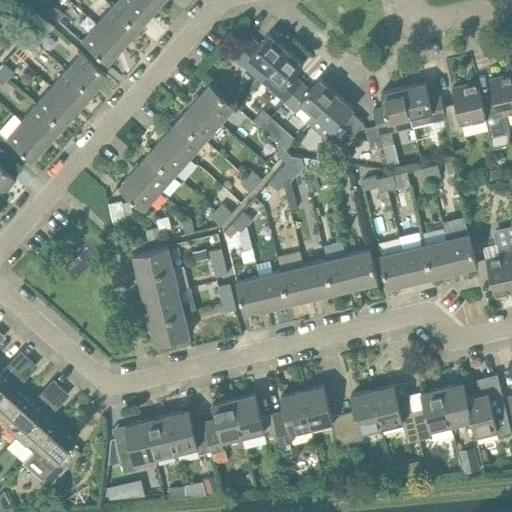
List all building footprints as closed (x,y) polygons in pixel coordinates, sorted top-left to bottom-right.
[(136,28),(151,11),(138,0),(116,0),(111,6),(136,28)] [(138,0),(151,11),(160,0),(138,0)] [(58,19),(63,13),(54,4),(48,11),(58,19)] [(111,6),(96,23),(121,45),(136,28),(111,6)] [(105,63),(121,45),(96,23),(80,40),(105,63)] [(9,45),(20,33),(13,27),(3,39),(9,45)] [(33,28),(27,34),(37,43),(43,37),(33,28)] [(234,56),(259,79),(286,48),(269,33),(259,45),(252,39),(252,38),(251,37),(234,56)] [(37,43),(27,34),(22,41),(32,49),(37,43)] [(286,48),(259,79),(285,101),(302,82),(301,81),(300,82),(293,75),(304,64),(286,48)] [(66,69),(91,91),(106,74),(81,52),(66,69)] [(0,65),(0,71),(7,77),(12,71),(2,63),(0,65)] [(66,69),(51,86),(76,108),(91,91),(66,69)] [(482,100),(486,118),(488,130),(490,135),(493,147),(509,143),(507,113),(511,111),(511,72),(489,78),(493,93),(494,97),(482,100)] [(310,123),(316,116),(337,93),(320,78),(309,90),(302,83),(303,82),(302,82),(285,101),(310,123)] [(413,126),(446,118),(444,109),(440,93),(438,93),(439,94),(429,96),(425,81),(403,86),(413,126)] [(461,124),(486,118),(482,100),(478,81),(452,87),(457,106),(444,109),(446,118),(450,135),(463,132),(461,124)] [(210,83),(195,100),(220,122),(235,105),(210,83)] [(60,125),(76,108),(51,86),(35,103),(60,125)] [(413,126),(403,86),(381,92),(385,106),(373,108),(377,124),(378,128),(379,134),(382,146),(394,143),(391,131),(413,126)] [(337,93),(316,116),(325,124),(318,131),(336,147),(340,150),(364,123),(351,111),(354,108),(337,93)] [(195,100),(180,117),(205,139),(220,122),(195,100)] [(45,143),(60,125),(35,103),(20,121),(45,143)] [(165,134),(190,156),(205,139),(180,117),(165,134)] [(272,117),(262,128),(282,146),(286,149),(296,138),(272,117)] [(45,143),(20,121),(5,138),(30,160),(45,143)] [(377,124),(365,127),(370,149),(382,146),(379,134),(378,128),(377,124)] [(165,134),(150,151),(175,174),(190,156),(165,134)] [(286,161),(292,154),(286,149),(282,146),(276,152),(286,161)] [(159,191),(175,174),(150,151),(134,169),(159,191)] [(430,166),(433,179),(441,177),(438,164),(430,166)] [(0,193),(4,197),(7,193),(3,190),(14,178),(0,165),(0,193)] [(322,178),(330,179),(332,167),(324,166),(322,178)] [(424,181),(433,179),(430,166),(421,168),(424,181)] [(332,167),(330,179),(339,181),(341,168),(332,167)] [(144,208),(159,191),(134,169),(119,186),(144,208)] [(280,169),(274,175),(284,184),(290,210),(297,208),(290,177),(280,169)] [(497,169),(486,172),(488,180),(499,177),(497,169)] [(247,177),(256,185),(262,179),(253,171),(247,177)] [(316,171),(307,174),(311,191),(320,189),(316,171)] [(393,174),(386,176),(389,189),(390,196),(397,195),(393,174)] [(279,190),(284,184),(274,175),(269,182),(279,190)] [(389,189),(386,176),(377,178),(376,176),(363,179),(366,189),(378,186),(379,191),(389,189)] [(256,185),(247,177),(241,184),(251,192),(256,185)] [(217,210),(227,219),(232,212),(223,204),(217,210)] [(221,225),(227,219),(217,210),(212,217),(221,225)] [(238,217),(248,225),(253,219),(244,211),(238,217)] [(253,245),(248,225),(238,217),(232,224),(240,231),(244,247),(253,245)] [(183,221),(186,235),(194,233),(192,220),(183,221)] [(499,255),(486,258),(491,276),(495,295),(511,290),(511,224),(493,229),(497,247),(499,255)] [(146,229),(149,241),(161,239),(158,226),(146,229)] [(432,276),(455,270),(446,235),(444,227),(424,231),(426,240),(424,241),(432,276)] [(469,230),(446,235),(455,270),(477,265),(469,230)] [(426,240),(424,231),(399,237),(402,246),(410,281),(432,276),(424,241),(426,240)] [(333,291),(356,286),(347,251),(345,251),(343,241),(324,246),(327,256),(325,256),(333,291)] [(139,276),(174,267),(168,245),(133,253),(139,276)] [(370,246),(347,251),(356,286),(378,281),(370,246)] [(410,281),(402,246),(379,251),(388,286),(410,281)] [(207,248),(193,251),(195,260),(209,257),(207,248)] [(210,251),(211,258),(223,255),(221,248),(210,251)] [(282,267),(280,267),(289,302),(311,297),(303,262),(302,262),(299,251),(280,256),(282,267)] [(227,273),(223,255),(211,258),(216,276),(227,273)] [(311,297),(333,291),(325,256),(303,262),(311,297)] [(267,307),(258,272),(257,273),(255,264),(243,267),(245,275),(236,278),(244,313),(267,307)] [(144,298),(179,289),(174,267),(139,276),(144,298)] [(280,267),(258,272),(267,307),(289,302),(280,267)] [(219,291),(222,303),(234,300),(229,279),(217,282),(219,291)] [(149,320),(184,312),(179,289),(144,298),(149,320)] [(236,308),(234,300),(222,303),(224,310),(236,308)] [(184,312),(149,320),(155,343),(190,334),(184,312)] [(1,370),(0,368),(0,388),(15,372),(7,364),(1,370)] [(24,379),(15,372),(0,388),(0,421),(26,392),(18,385),(24,379)] [(487,392),(468,397),(473,417),(472,418),(476,433),(497,428),(499,436),(511,432),(505,404),(497,373),(484,376),(487,392)] [(451,423),(472,418),(473,417),(468,397),(467,397),(464,381),(442,386),(451,423)] [(337,444),(350,441),(343,413),(332,416),(324,384),(302,389),(311,426),(331,421),(337,444)] [(394,384),(372,389),(381,425),(402,420),(408,441),(420,438),(413,411),(410,399),(398,402),(394,384)] [(431,427),(451,423),(442,386),(421,391),(425,408),(413,411),(420,438),(433,435),(431,427)] [(285,411),(273,414),(280,442),(284,458),(292,456),(288,440),(292,439),(293,443),(314,438),(311,426),(302,389),(281,394),(285,411)] [(381,425),(372,389),(351,394),(355,411),(343,413),(350,441),(362,438),(360,431),(381,425)] [(0,421),(0,422),(15,436),(48,400),(39,393),(33,399),(26,392),(0,421)] [(266,445),(280,442),(273,414),(261,417),(256,392),(234,398),(243,435),(246,446),(265,442),(266,445)] [(223,440),(243,435),(234,398),(212,403),(216,419),(205,422),(212,450),(224,447),(223,440)] [(56,408),(48,400),(15,436),(32,451),(59,421),(51,414),(56,408)] [(189,408),(168,414),(177,451),(197,446),(198,453),(212,450),(205,422),(193,425),(189,408)] [(155,457),(177,451),(168,414),(146,419),(155,457)] [(135,461),(155,457),(146,419),(125,424),(130,443),(117,446),(123,472),(137,469),(135,461)] [(76,437),(59,421),(32,451),(23,461),(41,476),(39,478),(49,486),(67,466),(57,458),(76,437)] [(465,479),(481,475),(475,449),(459,453),(465,479)] [(438,457),(427,460),(429,472),(441,469),(438,457)] [(399,463),(391,465),(394,476),(402,474),(399,463)] [(349,470),(346,475),(348,481),(357,478),(355,469),(349,470)] [(216,478),(203,480),(206,494),(207,497),(221,495),(216,478)] [(185,484),(168,486),(169,498),(187,497),(185,484)] [(115,485),(106,487),(108,499),(117,498),(115,485)] [(3,490),(0,493),(0,509),(12,509),(3,490)]
